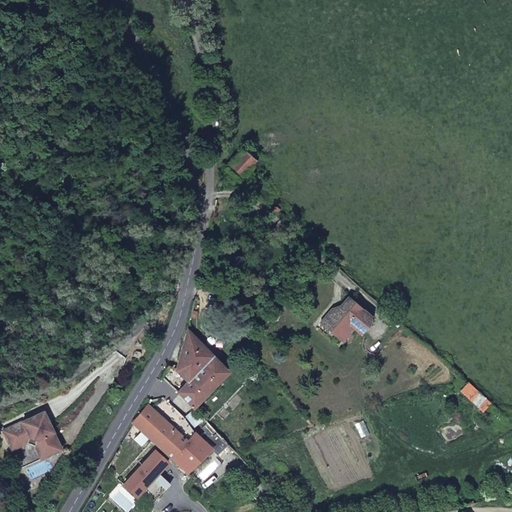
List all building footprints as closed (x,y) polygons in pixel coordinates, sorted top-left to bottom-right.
[(359,333),(371,320),(345,299),(337,309),(339,313),(334,314),(331,311),(320,325),(330,332),(334,327),(343,326),(349,331),(352,327),(359,333)] [(336,346),(349,331),(343,326),(334,327),(330,332),(320,325),(316,331),(336,346)] [(200,344),(185,330),(173,370),(184,381),(175,392),(191,408),(226,370),(214,359),(210,354),(200,344)] [(213,351),(203,341),(200,344),(210,354),(213,351)] [(168,457),(193,431),(183,417),(154,390),(150,397),(147,403),(142,409),(132,425),(134,427),(168,457)] [(3,433),(21,471),(61,452),(43,414),(3,433)] [(193,431),(168,457),(183,472),(211,450),(217,454),(225,445),(205,423),(202,425),(206,429),(198,437),(194,433),(193,431)] [(132,425),(124,438),(127,440),(134,427),(132,425)] [(121,484),(135,497),(137,495),(148,505),(171,481),(160,470),(167,463),(153,450),(121,484)]
